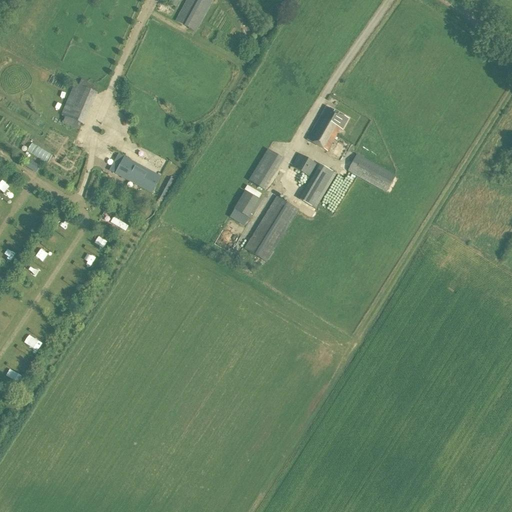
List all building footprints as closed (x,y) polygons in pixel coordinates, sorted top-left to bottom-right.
[(196,32),(213,0),(186,0),(175,21),(196,32)] [(98,87),(81,79),(78,86),(74,84),(73,86),(71,85),(70,87),(72,88),(62,111),(61,110),(60,112),(62,113),(61,115),(83,125),(97,94),(95,93),(98,87)] [(341,129),(347,119),(326,107),(315,125),(311,133),(307,140),(327,151),(340,128),(341,129)] [(194,149),(200,133),(194,131),(188,147),(194,149)] [(264,191),(283,159),(268,150),(248,181),(264,191)] [(308,177),(316,164),(298,153),(290,166),(308,177)] [(386,193),(395,176),(356,155),(347,171),(386,193)] [(151,193),(159,177),(125,158),(116,174),(151,193)] [(315,209),(336,175),(320,165),(299,199),(315,209)] [(249,219),(260,201),(244,191),(233,209),(249,219)] [(266,262),(298,210),(276,197),(244,249),(266,262)] [(90,233),(86,241),(100,247),(103,239),(90,233)] [(44,259),(49,250),(40,245),(35,254),(44,259)] [(83,252),(80,262),(92,265),(95,256),(83,252)] [(33,274),(38,266),(29,260),(24,268),(33,274)] [(67,301),(75,297),(70,288),(62,292),(67,301)]
